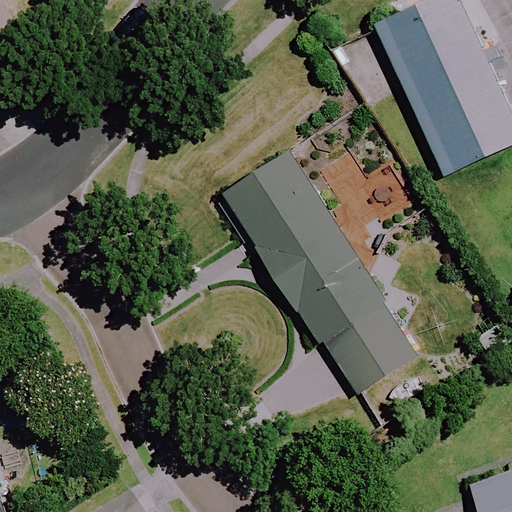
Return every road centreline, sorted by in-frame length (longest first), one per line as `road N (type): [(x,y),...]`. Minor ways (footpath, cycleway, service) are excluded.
road 1 (residential): [(227,511),(142,389),(26,172)]
road 2 (residential): [(26,172),(102,112),(194,0)]
